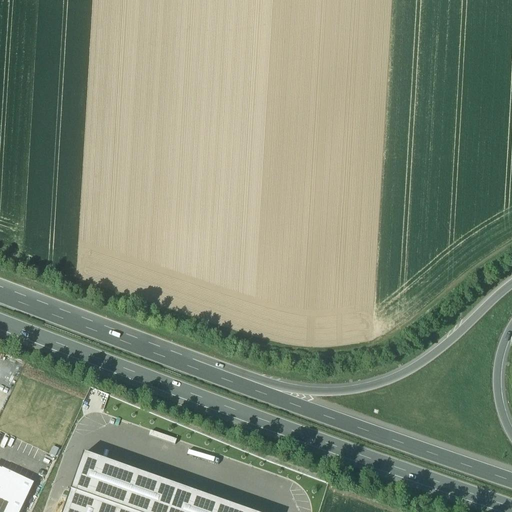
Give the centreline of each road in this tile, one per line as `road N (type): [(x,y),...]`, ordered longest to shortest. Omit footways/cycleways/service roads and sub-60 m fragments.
road 1 (track): [(511,247),(388,339),(329,357),(263,347),(0,257)]
road 2 (motorway): [(0,321),(511,506)]
road 3 (motorway): [(511,287),(430,359),(371,387),(304,393),(181,359)]
road 4 (motorway): [(511,478),(181,359)]
road 5 (motorway): [(181,359),(0,293)]
